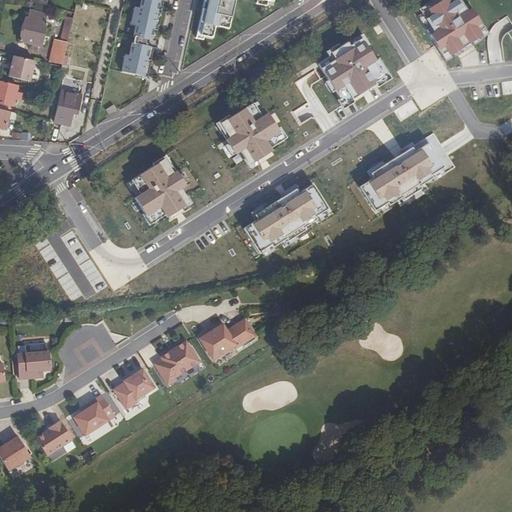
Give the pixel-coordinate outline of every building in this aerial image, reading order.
[(142,39),(151,0),(139,0),(137,9),(133,8),(129,25),(134,26),(131,37),(133,38),(133,37),(142,39)] [(151,0),(142,39),(148,40),(154,41),(163,0),(162,0),(151,0)] [(203,0),(197,34),(212,37),(215,24),(228,27),(233,0),(203,0)] [(458,0),(430,0),(416,9),(446,57),(481,35),(458,0)] [(30,44),(37,46),(40,47),(46,22),(44,22),(45,15),(30,11),(28,19),(25,18),(20,42),(30,44)] [(62,65),(72,20),(66,18),(60,42),(54,41),(49,61),(62,65)] [(131,44),(141,45),(142,39),(133,37),(133,38),(131,37),(130,43),(131,43),(131,44)] [(373,61),(359,38),(348,45),(346,42),(328,53),(331,56),(316,65),(334,93),(347,84),(355,96),(375,84),(364,67),(373,61)] [(135,74),(141,45),(131,44),(131,43),(130,43),(127,55),(122,55),(120,72),(135,74)] [(141,45),(135,74),(135,76),(145,79),(152,47),(146,46),(141,45)] [(34,61),(13,56),(8,77),(29,82),(34,61)] [(17,86),(0,82),(0,103),(12,106),(14,100),(20,101),(21,94),(15,93),(17,86)] [(60,91),(53,123),(70,126),(73,114),(77,115),(81,96),(60,91)] [(111,107),(103,112),(107,116),(115,111),(111,107)] [(244,107),(222,120),(231,135),(222,140),(233,158),(243,152),(251,165),(272,152),(264,139),(277,131),(266,113),(252,122),(244,107)] [(9,112),(0,109),(0,128),(5,129),(9,112)] [(454,168),(432,132),(364,173),(367,179),(357,185),(376,215),(454,168)] [(164,177),(156,163),(137,174),(147,189),(132,198),(143,218),(159,209),(164,218),(183,206),(175,193),(184,188),(174,171),(164,177)] [(251,221),(241,227),(256,251),(284,235),(286,238),(303,228),(301,224),(325,210),(311,186),(303,190),(298,183),(283,192),(285,196),(266,208),(264,204),(251,212),(253,215),(249,217),(251,221)] [(72,261),(51,266),(56,283),(76,277),(72,261)] [(223,325),(198,341),(213,365),(237,349),(239,352),(258,340),(245,320),(227,332),(223,325)] [(151,367),(164,388),(172,383),(171,381),(196,365),(183,344),(158,361),(158,362),(151,367)] [(16,382),(39,380),(38,373),(46,373),(44,353),(13,356),(16,382)] [(121,385),(110,393),(123,413),(142,401),(142,397),(151,391),(139,372),(128,378),(125,380),(120,384),(121,385)] [(87,410),(79,415),(70,420),(81,438),(87,434),(91,435),(98,430),(99,427),(112,419),(98,398),(85,407),(87,410)] [(87,410),(85,407),(77,412),(79,415),(87,410)] [(41,435),(32,441),(44,459),(69,443),(57,424),(46,431),(48,433),(42,437),(41,435)] [(14,439),(0,447),(0,465),(5,474),(13,469),(16,470),(20,467),(21,464),(27,460),(14,439)]
